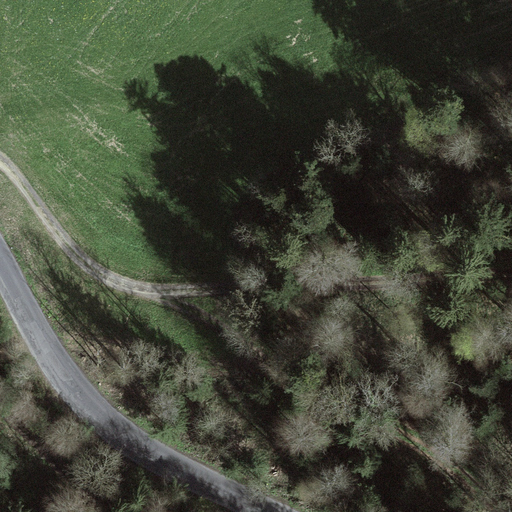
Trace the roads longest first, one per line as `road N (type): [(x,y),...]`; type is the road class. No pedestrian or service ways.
road 1 (track): [(109,291),(206,330),(315,398),(416,443),(503,511)]
road 2 (tertiary): [(0,261),(48,360),(94,411),(135,442),(270,511)]
road 3 (unclassified): [(0,160),(109,291)]
road 4 (track): [(112,511),(0,414)]
